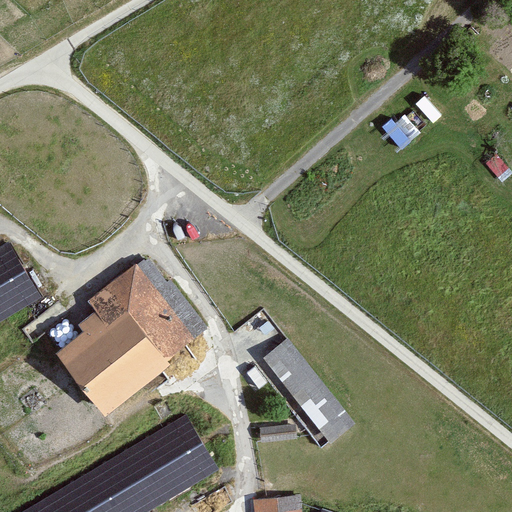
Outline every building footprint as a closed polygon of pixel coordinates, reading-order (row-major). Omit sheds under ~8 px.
[(0,323),(44,297),(12,244),(0,251),(0,323)] [(93,333),(71,351),(118,408),(208,333),(146,259),(96,301),(104,311),(87,325),(93,333)] [(358,421),(291,340),(259,366),(325,447),(358,421)] [(147,511),(221,467),(188,414),(26,511),(147,511)] [(306,511),(303,494),(260,500),(262,511),(306,511)]
